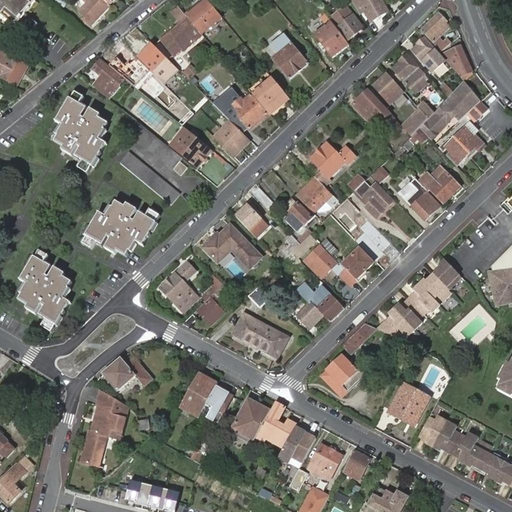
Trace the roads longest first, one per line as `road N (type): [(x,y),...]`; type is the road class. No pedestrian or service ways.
road 1 (residential): [(119,299),(428,0)]
road 2 (residential): [(282,393),(511,165)]
road 3 (residential): [(503,511),(282,393)]
road 4 (residential): [(44,511),(76,387),(146,319)]
road 5 (residential): [(156,0),(0,125)]
road 6 (residential): [(146,319),(282,393)]
